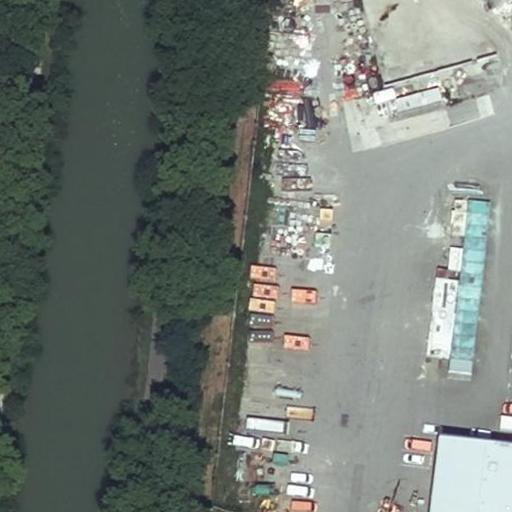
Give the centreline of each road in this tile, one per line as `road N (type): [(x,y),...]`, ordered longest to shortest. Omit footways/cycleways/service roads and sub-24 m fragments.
road 1 (unknown): [(511,199),(491,389),(452,416),(381,413)]
road 2 (unknown): [(410,208),(357,128),(336,72),(329,0)]
road 3 (unknown): [(410,208),(381,413)]
road 4 (unknown): [(511,118),(451,144),(416,180),(410,208)]
